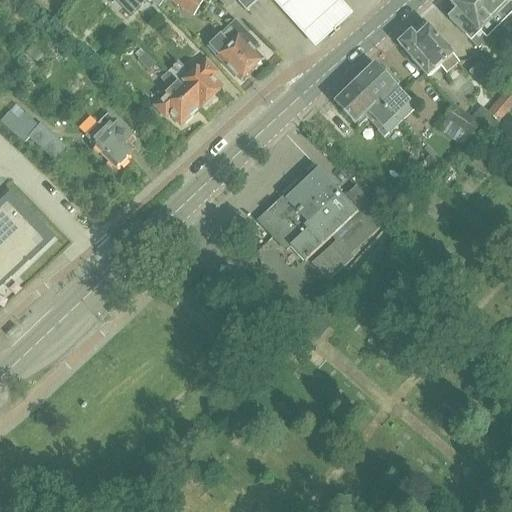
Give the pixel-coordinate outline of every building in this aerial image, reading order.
[(146,0),(149,0),(158,9),(164,0),(135,0),(141,6),(146,0)] [(167,0),(182,9),(187,0),(167,0)] [(235,0),(246,12),(258,0),(235,0)] [(342,0),(274,0),(317,46),(354,12),(342,0)] [(472,42),(478,49),(488,41),(487,40),(511,14),(511,0),(453,0),(450,3),(457,11),(449,19),(472,42)] [(412,31),(397,44),(427,78),(440,67),(447,74),(459,63),(453,56),(454,55),(424,21),(412,31)] [(218,58),(240,81),(262,61),(253,51),(258,46),(236,22),(207,49),(216,59),(218,58)] [(31,44),(25,51),(38,63),(44,56),(31,44)] [(138,60),(148,72),(156,64),(144,53),(144,54),(141,50),(135,57),(138,60)] [(189,78),(178,66),(168,75),(199,107),(200,108),(201,106),(206,108),(212,102),(211,97),(222,87),(213,78),(217,74),(206,62),(189,78)] [(382,107),(400,125),(415,109),(394,85),(393,86),(374,67),(355,86),(378,110),(382,107)] [(169,114),(180,125),(199,107),(168,75),(163,80),(171,90),(154,106),(165,117),(169,114)] [(367,121),(384,140),(400,125),(382,107),(378,110),(355,86),(336,104),(354,123),(353,125),(359,129),(367,121)] [(511,99),(505,93),(478,122),(479,123),(490,133),(511,109),(511,99)] [(443,119),(469,135),(478,122),(466,114),(467,111),(458,106),(457,109),(451,106),(443,119)] [(29,139),(54,161),(66,147),(41,124),(38,126),(24,113),(19,120),(10,112),(0,122),(24,144),(29,139)] [(92,144),(114,168),(116,166),(120,167),(128,160),(127,156),(133,150),(129,146),(134,142),(114,122),(115,122),(107,115),(85,137),(92,143),(92,144)] [(429,156),(437,165),(439,167),(446,161),(435,148),(427,154),(429,156)] [(411,173),(419,182),(437,165),(429,156),(411,173)] [(356,256),(353,252),(388,222),(381,213),(363,195),(356,187),(344,198),(342,195),(341,197),(339,195),(341,193),(318,169),(285,200),(284,198),(258,223),(286,252),(291,248),(305,262),(331,238),(335,242),(311,264),(322,274),(328,281),(356,256)] [(363,195),(381,213),(401,197),(383,177),(363,195)] [(0,285),(28,259),(27,258),(44,242),(39,236),(39,235),(13,207),(12,208),(7,202),(1,208),(0,207),(0,285)] [(308,328),(321,338),(331,327),(318,316),(308,328)] [(311,348),(303,341),(296,350),(303,356),(311,348)]
